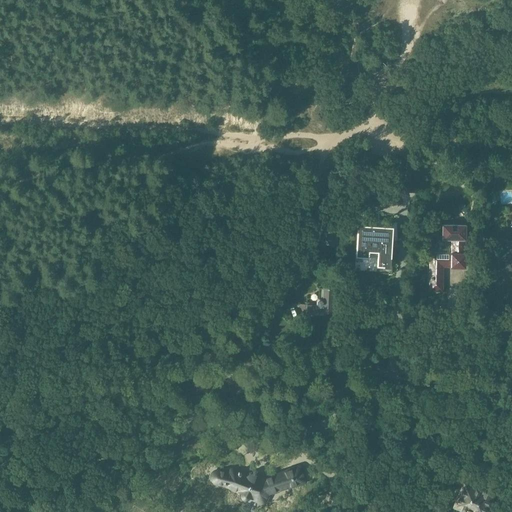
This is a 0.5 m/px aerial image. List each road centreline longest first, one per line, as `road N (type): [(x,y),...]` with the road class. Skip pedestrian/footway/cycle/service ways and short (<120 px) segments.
road 1 (secondary): [(0,409),(60,380),(113,374),(511,389)]
road 2 (unknown): [(0,114),(345,135)]
road 3 (track): [(235,450),(222,427),(194,412),(170,436),(132,439),(67,475),(48,477),(15,511)]
road 4 (residential): [(511,459),(352,394)]
road 5 (unknown): [(345,135),(384,124),(511,137)]
